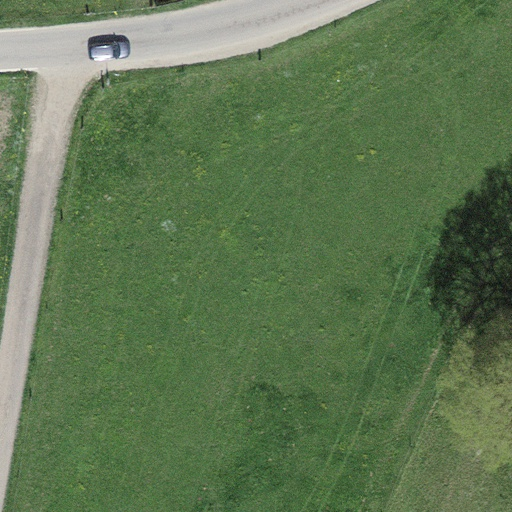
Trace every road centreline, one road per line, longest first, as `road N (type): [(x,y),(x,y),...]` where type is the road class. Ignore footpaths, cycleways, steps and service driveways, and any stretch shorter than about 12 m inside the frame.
road 1 (track): [(0,435),(67,47)]
road 2 (tertiary): [(0,50),(181,36),(306,0)]
